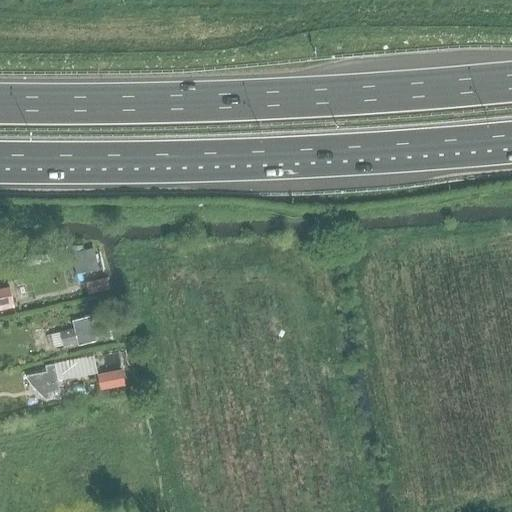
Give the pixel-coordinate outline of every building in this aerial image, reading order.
[(94,252),(73,256),(77,275),(98,271),(94,252)] [(106,278),(86,283),(90,296),(109,291),(106,278)] [(0,311),(13,308),(9,289),(0,290),(0,311)] [(115,314),(101,316),(104,335),(118,333),(115,314)] [(73,330),(61,333),(64,347),(76,344),(77,347),(96,343),(90,318),(73,322),(72,322),(73,330)] [(46,371),(25,375),(26,381),(30,387),(33,390),(36,393),(40,396),(45,400),(50,400),(51,404),(62,402),(54,364),(45,365),(46,371)] [(95,378),(99,395),(124,390),(121,373),(95,378)]
